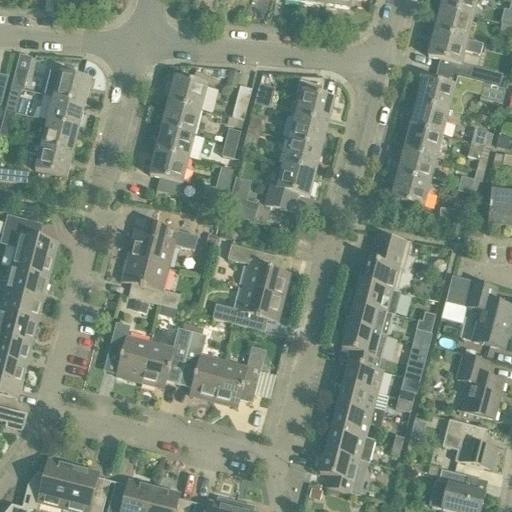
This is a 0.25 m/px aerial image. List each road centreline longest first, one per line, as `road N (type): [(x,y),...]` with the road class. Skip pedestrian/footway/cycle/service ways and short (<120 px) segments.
road 1 (residential): [(380,64),(132,46)]
road 2 (residential): [(275,465),(335,224)]
road 3 (residential): [(275,465),(47,415)]
road 4 (residential): [(47,415),(99,193)]
road 5 (residential): [(335,224),(380,64)]
road 6 (residential): [(99,193),(132,46)]
road 7 (residential): [(132,46),(0,37)]
